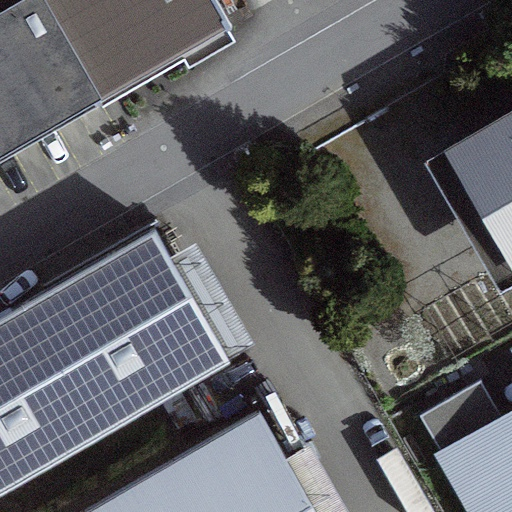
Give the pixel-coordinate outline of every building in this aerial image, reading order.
[(241,0),(24,0),(0,14),(0,144),(243,3),(241,0)] [(0,0),(0,14),(24,0),(0,0)] [(511,103),(423,154),(496,283),(511,273),(511,103)] [(0,484),(223,354),(164,256),(149,228),(0,314),(0,484)] [(189,241),(164,256),(223,354),(248,339),(189,241)] [(311,511),(281,460),(256,416),(88,511),(311,511)] [(511,511),(511,424),(447,462),(475,511),(511,511)] [(341,511),(303,447),(281,460),(311,511),(341,511)]
